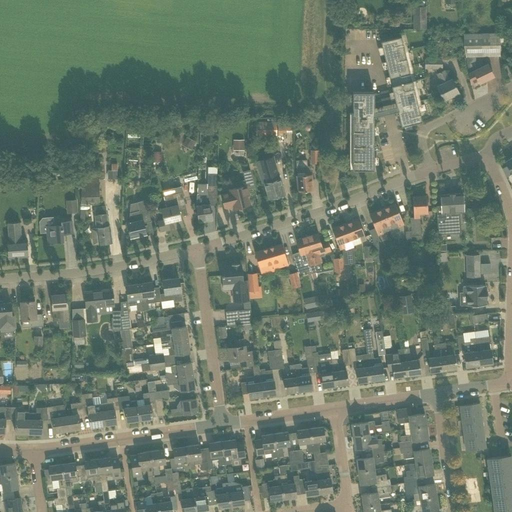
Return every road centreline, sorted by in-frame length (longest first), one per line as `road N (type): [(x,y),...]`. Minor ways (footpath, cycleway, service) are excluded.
road 1 (unclassified): [(197,249),(430,170)]
road 2 (unclassified): [(0,279),(95,271),(197,249)]
road 3 (residential): [(34,452),(221,426)]
road 4 (residential): [(221,426),(197,249)]
road 5 (residential): [(430,170),(422,135),(511,86)]
road 6 (residential): [(455,511),(442,391)]
